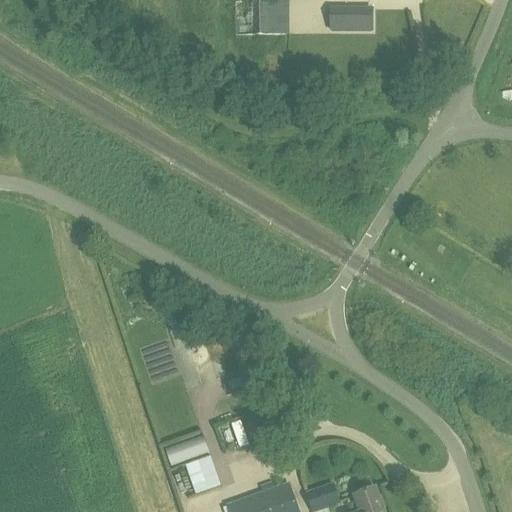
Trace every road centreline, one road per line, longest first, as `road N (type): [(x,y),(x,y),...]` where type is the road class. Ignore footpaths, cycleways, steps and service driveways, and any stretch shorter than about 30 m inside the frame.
road 1 (unclassified): [(0,183),(34,190),(256,312)]
road 2 (unclassified): [(332,301),(447,122)]
road 3 (unclassified): [(472,511),(458,462),(439,432),(345,359)]
road 4 (unclassified): [(447,122),(498,0)]
